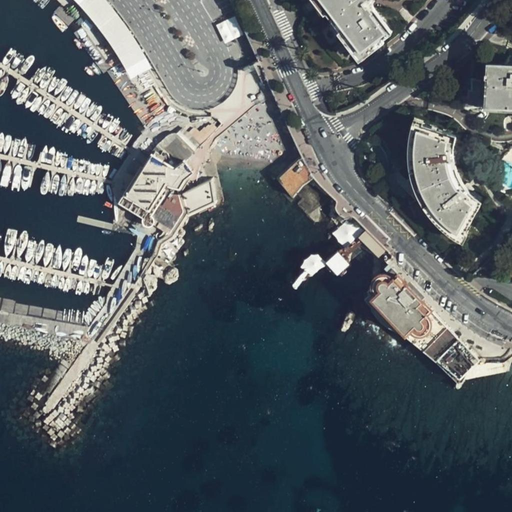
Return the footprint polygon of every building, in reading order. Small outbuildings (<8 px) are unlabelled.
[(76,0),(92,15),(115,47),(135,78),(153,67),(135,36),(114,7),(107,0),(76,0)] [(321,0),(329,9),(326,11),(341,30),(344,28),(361,52),(370,45),(372,48),(393,32),(375,9),(374,9),(371,5),(371,0),(321,0)] [(423,49),(431,42),(426,37),(419,43),(423,49)] [(511,64),(509,64),(488,64),(488,71),(485,72),(485,76),(488,76),(487,82),(472,81),(472,88),(469,88),(469,96),(464,96),(464,103),(464,104),(465,105),(466,106),(467,107),(468,107),(479,103),(480,102),(486,103),(486,107),(511,108),(511,64)] [(454,164),(453,157),(452,147),(455,128),(411,116),(408,125),(407,131),(406,148),(406,162),(407,170),(409,179),(418,200),(425,210),(433,220),(438,225),(447,233),(457,239),(462,241),(467,233),(465,232),(482,200),(475,196),(470,192),(464,185),(459,178),(456,171),(454,164)] [(190,131),(203,144),(219,127),(214,122),(211,125),(210,124),(207,127),(206,126),(201,130),(198,128),(195,127),(190,131)] [(155,224),(165,230),(164,232),(161,231),(158,232),(158,234),(157,235),(158,237),(160,239),(171,233),(185,212),(185,209),(179,189),(179,187),(182,188),(188,178),(198,170),(190,161),(188,158),(196,151),(199,148),(181,129),(178,132),(177,132),(176,131),(173,131),(171,132),(168,134),(168,135),(158,145),(153,150),(154,151),(144,165),(143,164),(136,175),(130,172),(126,178),(128,188),(120,201),(143,216),(143,217),(143,219),(143,220),(144,222),(144,223),(145,224),(146,225),(148,226),(149,226),(151,226),(152,226),(153,225),(154,225),(155,224)] [(302,156),(279,177),(293,195),(305,182),(314,178),(307,167),(302,156)] [(216,201),(212,178),(209,179),(194,187),(184,193),(190,214),(216,201)] [(418,200),(409,179),(406,181),(400,186),(415,202),(418,200)] [(467,182),(464,185),(470,192),(473,189),(467,182)] [(348,218),(335,235),(349,246),(362,228),(348,218)] [(364,243),(379,257),(384,251),(386,250),(366,229),(358,237),(360,239),(351,248),(344,243),(339,248),(328,258),(325,257),(320,252),(313,252),(306,257),(302,264),(306,268),(306,269),(302,273),(294,284),(296,285),(298,287),(306,276),(309,271),(310,271),(314,274),(321,266),(326,264),(337,275),(339,273),(354,259),(351,254),(361,246),(364,243)] [(464,379),(468,373),(467,372),(478,361),(480,358),(399,270),(395,273),(393,272),(390,270),(387,270),(385,270),(383,270),(380,270),(378,271),(376,273),(375,275),(374,277),(373,279),(372,281),(372,283),(373,286),(374,289),(376,292),(372,296),(406,333),(438,359),(459,380),(464,379)] [(482,356),(480,358),(478,361),(467,372),(468,373),(464,379),(507,371),(506,361),(511,356),(511,348),(504,355),(482,356)]
